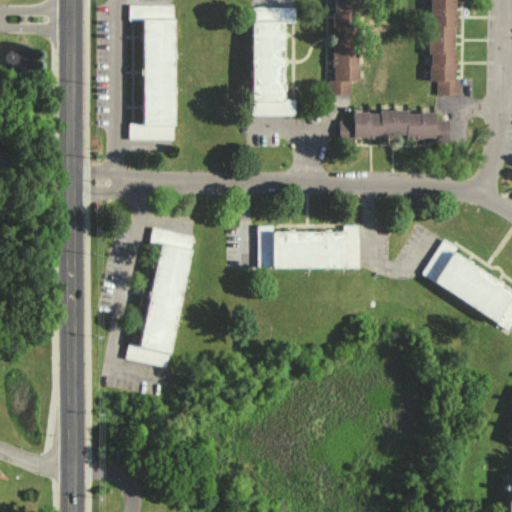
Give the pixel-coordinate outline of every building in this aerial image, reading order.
[(453,79),(452,0),(426,0),(426,80),(435,80),(435,94),(458,94),(458,79),(453,79)] [(171,139),(171,4),(127,4),(127,20),(140,20),(139,123),(127,123),(126,138),(171,139)] [(293,115),(293,99),(282,99),(281,22),(293,22),(293,6),(248,6),(249,115),(293,115)] [(432,138),(432,141),(447,142),(447,119),(433,119),(433,110),(351,109),(351,119),(337,119),(336,140),(352,140),(352,136),(432,138)] [(357,266),(356,224),(341,225),(341,230),(270,230),(270,225),(254,225),(255,267),(357,266)] [(189,234),(150,227),(147,242),(155,243),(137,344),(126,342),(123,359),(166,366),(189,234)] [(508,328),(511,320),(511,287),(452,253),(456,246),(441,237),(419,276),(508,328)] [(511,511),(511,472),(503,472),(502,500),(498,500),(497,511),(511,511)]
